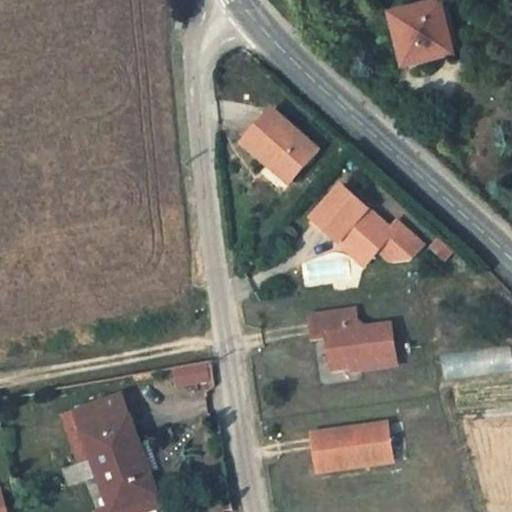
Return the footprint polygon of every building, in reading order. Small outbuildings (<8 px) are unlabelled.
[(428,61),(450,55),(440,5),(388,16),(399,66),(401,65),(404,66),(404,69),(404,70),(430,66),(428,61)] [(173,28),(180,31),(183,22),(175,21),(173,28)] [(258,158),(264,152),(291,175),(314,148),(267,106),(238,140),(258,158)] [(285,182),(291,175),(264,152),(258,158),(285,182)] [(367,260),(375,251),(389,262),(406,261),(419,244),(393,221),(387,229),(334,182),(304,219),(335,246),(342,238),(367,260)] [(361,268),(367,260),(342,238),(335,246),(361,268)] [(352,332),(349,319),(306,325),(309,347),(322,345),(327,377),(359,371),(361,379),(392,375),(387,334),(362,337),(352,332)] [(111,511),(133,511),(161,502),(128,402),(82,419),(111,511)] [(378,427),(303,438),(309,476),(383,465),(378,427)]
